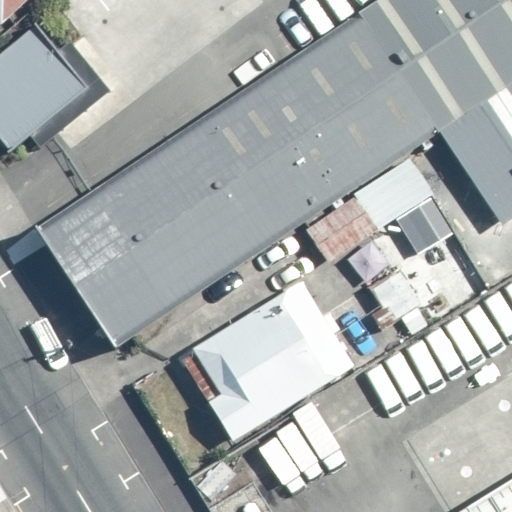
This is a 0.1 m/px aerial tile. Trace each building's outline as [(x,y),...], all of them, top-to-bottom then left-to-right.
[(0,0),(0,22),(24,0),(0,0)] [(511,0),(322,0),(12,215),(92,330),(408,112),(469,200),(511,170),(511,0)] [(90,92),(35,23),(0,49),(0,147),(7,156),(90,92)] [(458,233),(411,162),(305,231),(327,264),(394,220),(419,258),(458,233)] [(255,263),(147,338),(205,421),(313,346),(255,263)]
